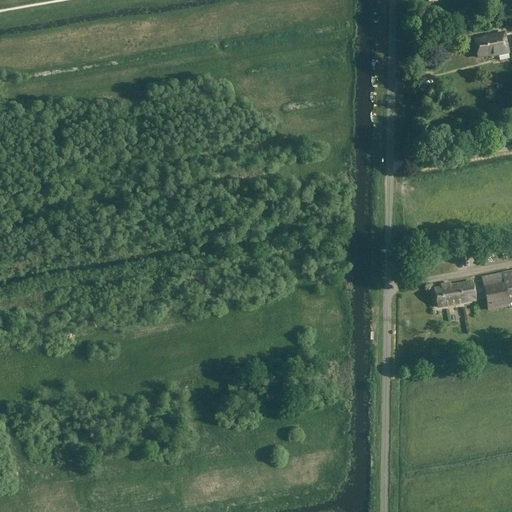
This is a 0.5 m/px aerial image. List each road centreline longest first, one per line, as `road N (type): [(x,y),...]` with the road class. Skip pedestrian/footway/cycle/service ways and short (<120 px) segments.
road 1 (unclassified): [(392,0),(383,511)]
road 2 (unknown): [(389,167),(511,145)]
